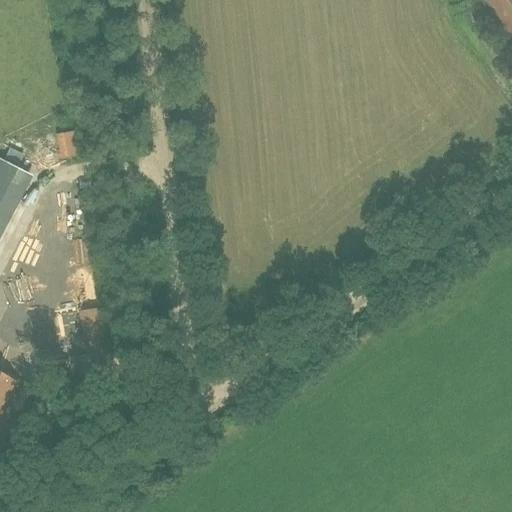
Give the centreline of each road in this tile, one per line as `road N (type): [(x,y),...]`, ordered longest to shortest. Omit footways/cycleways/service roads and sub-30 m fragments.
road 1 (track): [(191,414),(144,0)]
road 2 (track): [(191,414),(511,184)]
road 3 (track): [(51,511),(191,414)]
